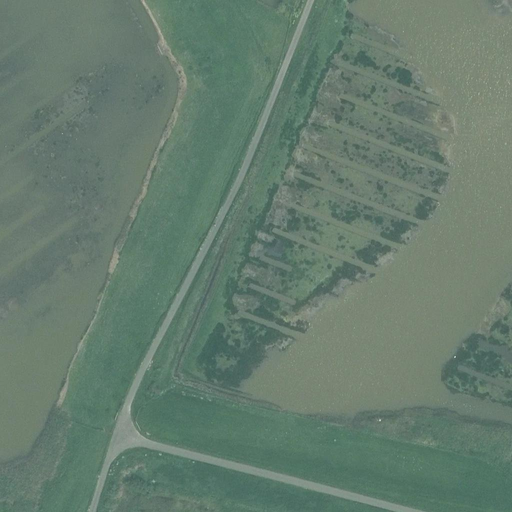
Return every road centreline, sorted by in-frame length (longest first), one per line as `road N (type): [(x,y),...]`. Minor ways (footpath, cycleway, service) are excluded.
road 1 (unclassified): [(118,436),(136,384),(238,183),(310,0)]
road 2 (unclassified): [(118,436),(420,511)]
